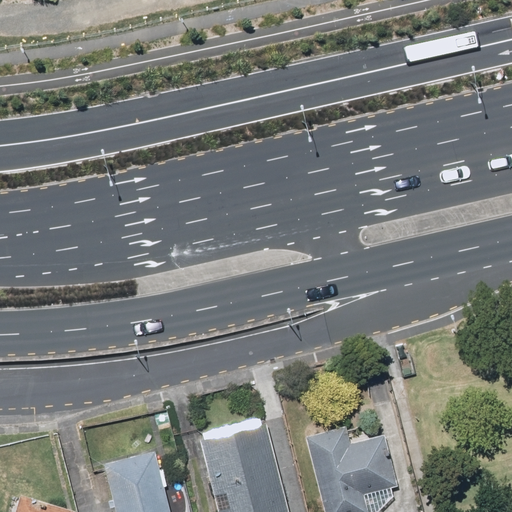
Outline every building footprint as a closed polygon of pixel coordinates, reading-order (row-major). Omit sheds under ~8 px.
[(347,0),(349,5),(330,10),(350,93),(402,80),(397,57),(440,46),(430,3),(386,13),(382,0),(347,0)] [(445,0),(453,32),(501,20),(496,0),(445,0)] [(280,4),(257,8),(262,40),(285,36),(280,4)] [(187,20),(184,8),(119,27),(122,37),(150,29),(154,42),(171,38),(168,25),(187,20)] [(238,38),(113,61),(124,119),(249,96),(238,38)] [(0,121),(4,123),(22,56),(0,50),(0,121)] [(90,61),(49,64),(53,111),(94,108),(90,61)] [(286,511),(265,423),(197,439),(214,511),(286,511)] [(376,511),(398,490),(381,433),(348,443),(343,426),(303,437),(325,511),(376,511)] [(167,511),(151,451),(102,464),(114,511),(167,511)] [(75,511),(14,494),(8,511),(75,511)]
